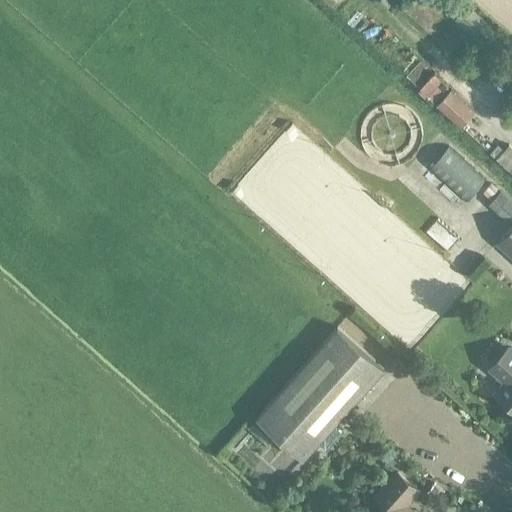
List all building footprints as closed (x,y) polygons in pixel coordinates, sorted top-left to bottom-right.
[(453,19),(479,42),(493,26),(467,3),(453,19)] [(448,86),(434,73),(418,90),(432,104),(448,86)] [(461,126),(476,110),(451,87),(436,103),(461,126)] [(449,143),(428,166),(465,199),(486,177),(449,143)] [(505,221),(511,213),(511,199),(500,189),(487,203),(505,221)] [(511,247),(511,225),(501,238),(511,247)] [(384,366),(338,325),(256,417),(302,458),(384,366)] [(511,406),(511,347),(494,366),(509,380),(497,393),(511,406)] [(385,506),(379,511),(403,511),(400,508),(418,489),(396,469),(372,495),(385,506)]
